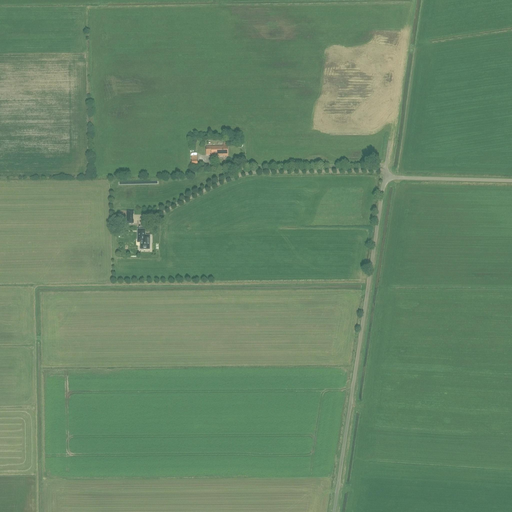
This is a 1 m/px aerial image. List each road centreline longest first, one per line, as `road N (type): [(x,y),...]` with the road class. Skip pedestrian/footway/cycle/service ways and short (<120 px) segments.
road 1 (unclassified): [(334,511),(388,178)]
road 2 (unclassified): [(511,180),(388,178)]
